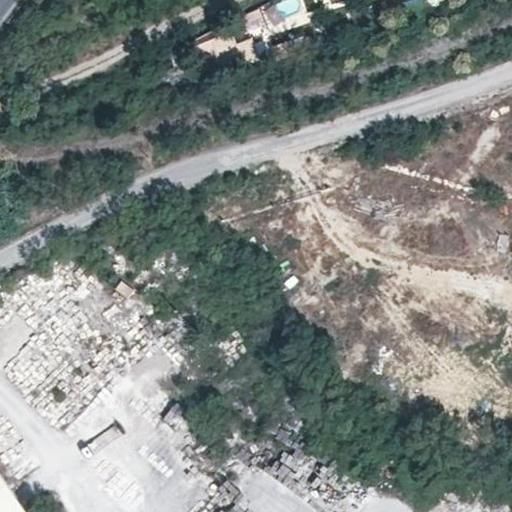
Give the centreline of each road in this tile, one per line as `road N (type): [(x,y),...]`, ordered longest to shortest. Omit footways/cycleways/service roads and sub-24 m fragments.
road 1 (residential): [(511,78),(158,182),(0,262)]
road 2 (track): [(0,109),(220,0)]
